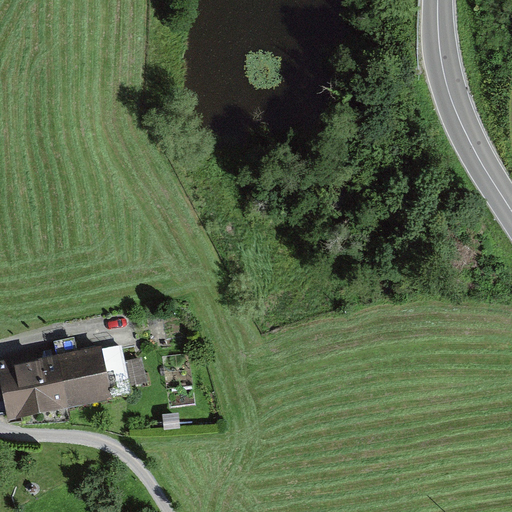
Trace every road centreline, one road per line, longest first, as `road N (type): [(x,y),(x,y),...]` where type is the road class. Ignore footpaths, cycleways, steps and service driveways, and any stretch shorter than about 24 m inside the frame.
road 1 (secondary): [(437,0),(452,98),(511,208)]
road 2 (track): [(171,511),(133,459),(106,442),(0,427)]
road 3 (track): [(132,342),(123,322),(0,350)]
